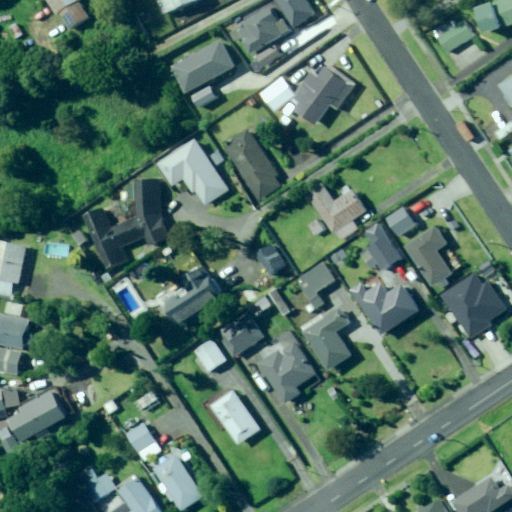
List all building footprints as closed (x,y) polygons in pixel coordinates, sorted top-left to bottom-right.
[(67,11),(74,23),(78,29),(96,18),(84,0),(46,0),(54,0),(55,1),(63,13),(67,11)] [(169,0),(175,13),(204,0),(169,0)] [(511,0),(502,0),(473,10),(482,37),(511,26),(511,25),(511,0)] [(284,57),(305,45),(296,29),(289,18),(284,20),(275,6),(270,9),(243,25),(243,26),(242,27),(233,32),(239,41),(246,36),(257,54),(276,43),(284,57)] [(472,38),(471,37),(461,20),(436,36),(446,54),(450,52),(470,39),(472,38)] [(237,68),(223,42),(175,68),(192,99),(194,98),(199,108),(217,98),(209,83),(237,68)] [(352,81),(349,79),(330,65),(323,75),(315,69),(299,93),(286,77),(266,93),(280,110),(292,100),(294,99),(300,104),(302,105),(299,108),(321,124),(338,100),(352,81)] [(511,80),(507,84),(502,87),(511,102),(511,80)] [(511,134),(511,124),(499,133),(504,140),(511,134)] [(263,147),(256,137),(251,128),(238,136),(237,137),(239,141),(227,148),(262,201),(284,186),(283,185),(277,176),(281,174),(277,168),(263,147)] [(164,213),(164,207),(163,178),(139,179),(141,217),(116,227),(107,207),(87,216),(110,269),(130,261),(124,247),(143,239),(148,237),(150,241),(152,247),(175,238),(164,213)] [(341,201),(336,194),(328,182),(312,192),(339,233),(372,210),(358,189),(352,193),(341,201)] [(420,225),(409,209),(393,220),(404,236),(420,225)] [(311,224),(319,235),(329,229),(321,218),(311,224)] [(389,270),(404,261),(407,258),(385,224),(374,231),(382,244),(367,254),(376,269),(384,263),(389,270)] [(445,250),(455,243),(443,226),(412,246),(439,287),(445,284),(448,288),(456,283),(453,278),(460,273),(454,265),(445,250)] [(28,260),(29,255),(31,245),(2,239),(0,248),(0,296),(14,300),(14,295),(21,296),(21,294),(23,285),(24,282),(25,275),(26,270),(27,267),(27,264),(28,260)] [(267,264),(276,276),(292,264),(278,244),(262,255),(267,264)] [(478,297),(492,289),(498,285),(477,250),(460,261),(457,263),(478,297)] [(323,292),(339,281),(341,280),(328,261),(304,278),(306,281),(304,283),(317,302),(310,307),(313,312),(327,303),(329,301),(323,292)] [(187,328),(231,301),(210,268),(190,281),(194,288),(171,303),(187,328)] [(117,281),(111,272),(102,277),(108,287),(117,281)] [(382,301),(374,290),(369,283),(358,290),(389,336),(426,311),(427,310),(409,283),(382,301)] [(273,292),(289,315),(296,311),(280,288),(273,292)] [(9,312),(24,315),(26,306),(12,303),(9,312)] [(346,337),(343,332),(356,323),(345,306),(334,314),(329,318),(326,314),(307,327),(310,330),(308,331),(334,371),(358,355),(350,343),(346,337)] [(75,314),(63,310),(58,324),(69,328),(75,314)] [(32,326),(33,323),(33,321),(0,313),(0,343),(1,343),(0,348),(0,349),(3,350),(2,351),(2,353),(0,362),(0,370),(20,375),(25,353),(13,350),(14,346),(26,348),(28,349),(29,344),(32,344),(36,342),(37,337),(36,336),(34,333),(31,332),(32,326)] [(239,355),(263,339),(256,329),(261,325),(256,316),(250,320),(249,318),(224,334),(239,355)] [(302,387),(318,376),(321,374),(292,331),(281,339),(283,341),(288,349),(285,351),(284,349),(276,354),(263,363),(290,404),(306,393),(305,391),(302,387)] [(212,371),(229,360),(230,360),(215,337),(197,349),(204,359),(212,371)] [(0,411),(8,410),(4,389),(0,389),(0,411)] [(72,418),(71,415),(57,390),(25,408),(27,412),(14,420),(27,443),(33,439),(36,437),(72,418)] [(215,406),(244,445),(266,429),(238,390),(215,406)] [(139,426),(136,422),(135,420),(129,423),(126,425),(131,433),(130,434),(146,461),(164,450),(160,445),(151,429),(147,423),(146,424),(140,427),(139,426)] [(186,455),(189,461),(195,458),(192,452),(186,455)] [(159,470),(186,511),(209,497),(182,455),(159,470)] [(120,489),(121,488),(112,473),(103,479),(95,465),(78,476),(87,490),(89,489),(97,503),(120,489)] [(155,475),(166,493),(169,490),(158,473),(155,475)] [(499,511),(511,502),(511,484),(509,486),(500,473),(481,486),(476,489),(459,500),(467,511),(494,511),(498,510),(499,511)] [(169,511),(145,478),(125,491),(126,493),(132,501),(127,504),(116,511),(169,511)] [(425,491),(429,497),(435,494),(432,488),(425,491)] [(454,511),(445,497),(423,511),(421,511),(454,511)]
